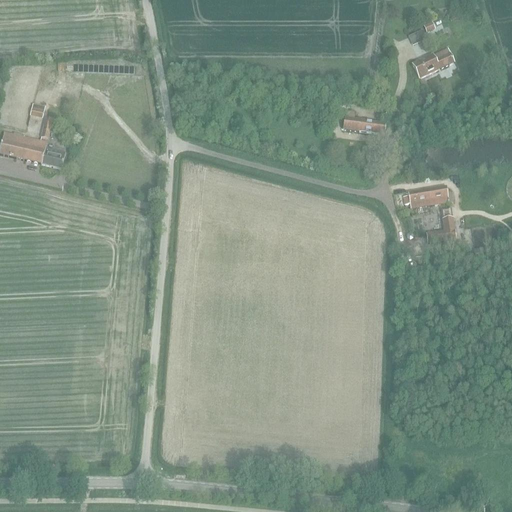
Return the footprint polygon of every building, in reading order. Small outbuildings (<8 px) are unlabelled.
[(408,37),(413,48),(427,41),(423,30),(408,37)] [(412,65),(419,80),(439,71),(454,63),(448,50),(433,57),(432,56),(412,65)] [(32,104),(29,115),(41,118),(44,107),(32,104)] [(344,119),(343,130),(383,135),(385,124),(353,120),(354,112),(345,111),(344,119)] [(46,119),(41,139),(47,141),(52,121),(46,119)] [(0,155),(60,171),(64,154),(44,149),(45,143),(3,132),(0,145),(0,155)] [(406,197),(403,197),(404,205),(409,204),(410,209),(447,203),(446,198),(444,187),(408,193),(408,194),(405,195),(406,197)] [(426,237),(427,247),(455,243),(451,221),(441,222),(443,234),(426,237)]
